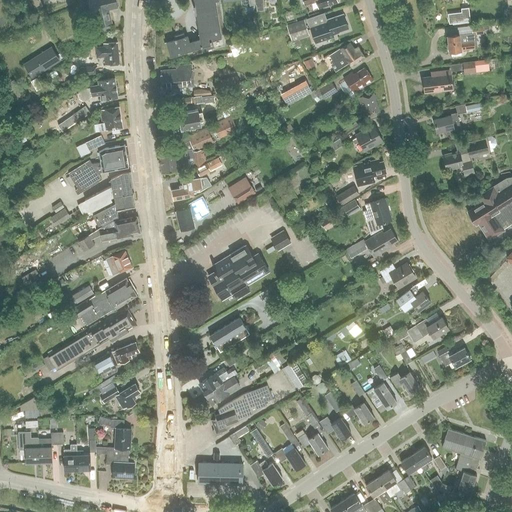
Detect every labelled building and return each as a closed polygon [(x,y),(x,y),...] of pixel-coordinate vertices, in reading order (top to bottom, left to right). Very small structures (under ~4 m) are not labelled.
[(89,0),(92,13),(97,12),(100,25),(111,22),(108,10),(117,7),(117,6),(119,6),(117,0),(89,0)] [(205,46),(206,50),(214,48),(212,41),(221,37),(216,5),(219,5),(218,0),(193,0),(194,4),(193,4),(195,13),(196,13),(199,31),(198,31),(199,35),(191,38),(191,37),(185,39),(185,37),(176,40),(176,39),(175,39),(175,40),(166,43),(171,57),(189,51),(205,46)] [(303,0),(304,4),(316,0),(319,9),(337,2),(336,0),(303,0)] [(470,21),(469,7),(460,8),(461,22),(470,21)] [(339,33),(339,32),(348,28),(343,15),(327,21),(327,20),(326,21),(327,22),(310,28),(315,43),(333,37),(332,34),(333,33),(333,35),(339,33)] [(304,20),(287,25),(292,41),(309,35),(304,20)] [(471,28),(471,26),(458,28),(459,35),(447,37),(449,52),(461,51),(461,50),(474,48),(477,48),(475,34),(483,33),(482,27),(471,28)] [(105,66),(119,64),(117,43),(104,44),(104,47),(96,48),(97,58),(105,57),(105,66)] [(352,66),(365,58),(358,48),(354,50),(349,43),(340,49),(340,48),(329,55),(332,59),(330,60),(332,63),(330,64),(335,72),(349,62),(352,66)] [(24,64),(32,78),(60,60),(52,47),(24,64)] [(307,69),(315,65),(311,58),(304,61),(307,69)] [(489,70),(488,59),(463,63),(464,73),(489,70)] [(177,69),(175,69),(161,71),(162,89),(174,88),(174,87),(193,86),(192,65),(176,66),(177,69)] [(79,67),(80,76),(96,75),(95,66),(79,67)] [(354,93),(373,81),(365,68),(354,75),(353,72),(344,78),(354,93)] [(431,73),(432,77),(424,78),(426,93),(451,90),(449,71),(431,73)] [(75,77),(67,81),(70,85),(77,81),(75,77)] [(214,81),(217,92),(231,89),(231,91),(241,87),(237,77),(214,81)] [(91,87),(91,88),(81,90),(78,93),(79,99),(83,101),(88,100),(91,97),(100,95),(101,100),(118,97),(115,79),(98,81),(99,86),(91,87)] [(330,80),(301,98),(308,108),(317,103),(316,101),(324,96),(325,98),(337,91),(330,80)] [(364,116),(379,111),(375,100),(376,99),(375,94),(374,95),(373,93),(359,98),(364,116)] [(483,109),(481,102),(465,106),(467,112),(483,109)] [(288,111),(294,118),(301,111),(295,104),(288,111)] [(223,111),(225,115),(238,110),(236,105),(223,111)] [(65,122),(69,128),(90,113),(85,106),(73,115),(74,116),(65,122)] [(119,128),(123,128),(119,107),(104,110),(100,111),(103,124),(98,124),(100,131),(106,130),(108,130),(109,130),(112,129),(113,133),(119,132),(119,128)] [(182,129),(201,125),(198,109),(186,112),(185,108),(180,109),(180,113),(178,113),(179,114),(173,115),(176,129),(182,128),(182,129)] [(286,122),(281,113),(275,117),(280,125),(286,122)] [(461,132),(458,120),(457,113),(450,115),(451,116),(434,120),(437,132),(453,128),(455,133),(461,132)] [(208,128),(210,135),(216,132),(218,138),(238,130),(232,116),(213,124),(214,126),(208,128)] [(345,134),(357,126),(353,120),(345,125),(344,123),(340,126),(345,134)] [(287,137),(294,133),(289,124),(282,128),(287,137)] [(363,151),(383,140),(375,126),(356,137),(357,138),(353,140),(355,144),(359,142),(363,151)] [(189,169),(188,166),(193,165),(194,167),(197,167),(206,161),(203,148),(214,144),(207,128),(188,137),(189,140),(181,145),(182,150),(159,152),(162,172),(189,169)] [(23,129),(15,134),(21,144),(29,139),(23,129)] [(101,135),(85,143),(89,150),(105,143),(101,135)] [(487,137),(490,149),(494,148),(496,144),(495,138),(491,136),(487,137)] [(330,145),(334,151),(343,144),(340,139),(330,145)] [(473,173),(469,156),(488,152),(485,139),(466,143),(468,153),(460,155),(459,152),(443,156),(444,160),(443,160),(444,164),(445,164),(446,170),(462,166),(464,175),(473,173)] [(71,186),(75,184),(78,189),(75,190),(78,194),(101,180),(97,173),(129,168),(125,145),(105,149),(99,152),(101,163),(92,164),(90,160),(68,173),(70,176),(66,178),(71,186)] [(214,160),(211,162),(196,169),(200,177),(210,172),(209,170),(214,168),(217,166),(214,160)] [(370,177),(386,173),(383,162),(379,163),(378,160),(366,163),(366,162),(357,164),(361,183),(371,180),(370,177)] [(112,185),(85,200),(91,212),(98,208),(114,200),(115,200),(114,196),(132,193),(132,192),(129,173),(121,174),(111,179),(112,185)] [(507,226),(511,222),(511,177),(506,178),(477,196),(482,203),(468,212),(476,225),(479,223),(489,239),(503,229),(501,226),(506,223),(507,226)] [(199,188),(201,188),(200,179),(191,180),(182,182),(183,185),(180,186),(180,189),(172,190),(174,200),(185,198),(193,196),(193,194),(196,194),(196,192),(199,192),(199,188)] [(249,182),(231,193),(238,204),(256,193),(249,182)] [(359,194),(353,186),(336,196),(342,205),(359,194)] [(99,211),(92,214),(99,226),(102,224),(113,219),(118,216),(117,214),(117,209),(121,209),(125,208),(125,207),(135,206),(133,195),(132,194),(132,193),(114,196),(115,200),(115,203),(109,206),(106,207),(103,209),(99,211)] [(192,218),(196,217),(198,220),(209,213),(207,208),(206,202),(202,196),(189,204),(190,208),(176,211),(181,230),(194,226),(192,218)] [(379,231),(377,225),(392,220),(385,198),(370,203),(376,223),(368,225),(371,235),(379,231)] [(52,207),(56,213),(64,207),(60,201),(52,207)] [(65,208),(50,217),(56,226),(70,216),(65,208)] [(113,220),(99,229),(100,231),(101,235),(102,243),(133,236),(133,234),(140,232),(137,217),(115,221),(113,220)] [(85,238),(78,242),(84,251),(95,245),(92,241),(101,235),(100,231),(99,229),(85,238)] [(382,231),(365,241),(363,239),(352,246),(349,240),(342,244),(350,258),(368,247),(374,257),(391,247),(390,245),(397,241),(390,229),(383,233),(382,231)] [(278,251),(291,243),(283,230),(270,238),(278,251)] [(60,233),(45,242),(49,247),(63,239),(60,233)] [(250,291),(246,285),(269,272),(258,254),(252,257),(245,246),(228,257),(213,265),(216,271),(208,276),(223,300),(234,293),(238,298),(250,291)] [(106,259),(113,275),(132,267),(125,251),(106,259)] [(398,288),(415,277),(407,263),(396,270),(392,264),(379,272),(386,283),(393,279),(398,288)] [(25,287),(42,280),(38,269),(20,275),(25,287)] [(284,277),(279,280),(273,283),(277,290),(283,286),(288,283),(284,277)] [(77,318),(81,316),(86,325),(100,317),(116,308),(137,295),(126,278),(106,290),(110,296),(102,301),(98,294),(64,314),(69,323),(77,318)] [(61,280),(55,283),(59,288),(64,285),(61,280)] [(75,304),(93,293),(89,285),(71,296),(75,304)] [(418,311),(431,301),(422,291),(412,299),(406,292),(396,300),(405,311),(413,304),(418,311)] [(107,320),(99,325),(97,323),(89,327),(90,328),(91,330),(62,347),(48,356),(43,359),(50,370),(55,367),(57,371),(71,362),(110,339),(112,342),(129,332),(127,328),(133,324),(127,314),(125,315),(124,312),(108,322),(107,320)] [(239,317),(221,328),(210,336),(216,346),(214,347),(216,350),(218,349),(220,352),(250,334),(239,317)] [(415,342),(423,337),(430,332),(434,338),(449,328),(442,317),(430,325),(426,319),(407,330),(415,342)] [(353,320),(346,326),(354,337),(362,330),(353,320)] [(345,326),(340,329),(345,336),(349,333),(345,326)] [(397,333),(403,344),(405,343),(402,338),(408,335),(405,328),(397,333)] [(400,353),(406,364),(412,361),(402,345),(403,344),(397,333),(389,337),(393,343),(396,341),(398,345),(392,348),(397,355),(400,353)] [(98,375),(101,373),(109,368),(115,365),(116,365),(116,364),(120,362),(120,363),(129,360),(127,356),(139,351),(135,342),(115,350),(115,351),(111,352),(94,361),(91,363),(98,375)] [(379,344),(374,347),(378,354),(383,350),(379,344)] [(468,352),(467,353),(464,347),(456,352),(455,350),(449,353),(446,347),(437,352),(445,366),(452,362),(455,367),(470,359),(470,357),(471,357),(468,352)] [(345,349),(334,356),(340,366),(352,359),(345,349)] [(433,351),(428,354),(431,359),(436,356),(433,351)] [(276,352),(253,365),(257,373),(270,365),(274,372),(280,369),(278,367),(280,366),(279,364),(284,361),(280,353),(278,354),(276,352)] [(229,366),(240,360),(236,353),(225,360),(229,366)] [(358,357),(348,363),(353,370),(362,365),(358,357)] [(41,359),(32,365),(35,370),(44,365),(41,359)] [(295,362),(283,369),(296,390),(308,383),(295,362)] [(374,368),(382,381),(387,377),(379,365),(374,368)] [(224,368),(199,383),(205,393),(222,383),(230,378),(233,376),(234,375),(237,373),(234,369),(231,371),(227,373),(224,368)] [(400,378),(399,376),(397,373),(390,377),(396,386),(402,382),(410,394),(420,387),(410,372),(400,378)] [(222,383),(205,393),(211,404),(240,386),(233,376),(230,378),(222,383)] [(351,384),(359,396),(364,392),(356,380),(351,384)] [(140,392),(135,384),(119,393),(113,382),(99,390),(102,395),(100,396),(104,403),(115,396),(123,409),(127,406),(128,407),(135,402),(134,399),(137,397),(135,395),(140,392)] [(366,393),(369,396),(372,401),(379,397),(387,409),(396,402),(383,383),(374,389),(373,388),(366,393)] [(213,413),(215,418),(210,420),(214,429),(212,431),(214,436),(216,436),(222,433),(222,432),(226,430),(225,428),(239,422),(239,421),(253,414),(251,412),(266,406),(264,401),(272,398),(267,385),(259,388),(244,393),(218,409),(220,414),(215,416),(214,412),(213,413)] [(325,395),(329,401),(336,411),(341,408),(331,392),(325,395)] [(25,418),(53,416),(52,411),(48,412),(48,408),(41,409),(39,394),(20,405),(20,410),(24,410),(25,418)] [(313,426),(318,433),(323,430),(301,398),(296,401),(313,426)] [(364,424),(374,417),(363,402),(354,409),(352,405),(345,410),(349,417),(356,412),(364,424)] [(110,428),(116,428),(115,448),(107,447),(107,450),(115,451),(114,455),(129,456),(129,449),(130,449),(131,429),(124,428),(124,420),(111,420),(100,416),(98,423),(110,427),(110,428)] [(320,422),(322,425),(327,432),(333,427),(341,439),(351,433),(341,418),(331,424),(327,417),(320,422)] [(260,419),(255,425),(262,430),(266,423),(260,419)] [(280,426),(295,448),(286,454),(282,448),(275,453),(281,462),(288,458),(296,470),(305,463),(299,454),(301,453),(302,447),(285,422),(280,426)] [(460,453),(479,459),(480,460),(486,441),(448,429),(442,448),(460,453)] [(309,439),(307,437),(302,430),(295,434),(304,447),(311,443),(318,455),(328,448),(318,433),(309,439)] [(30,432),(18,432),(19,450),(25,449),(26,463),(39,463),(39,447),(38,439),(31,439),(30,432)] [(235,434),(230,436),(236,446),(240,443),(235,434)] [(261,436),(256,439),(268,456),(273,453),(261,436)] [(51,438),(38,439),(39,447),(39,463),(52,462),(52,445),(51,438)] [(71,449),(64,450),(64,471),(77,470),(77,454),(77,450),(77,449),(76,449),(76,444),(70,444),(71,449)] [(424,447),(412,454),(420,466),(424,472),(429,468),(425,463),(432,458),(424,447)] [(83,450),(77,450),(77,454),(77,470),(91,470),(90,454),(83,454),(83,450)] [(115,451),(107,450),(107,454),(106,464),(114,465),(113,477),(133,479),(134,463),(128,463),(129,456),(114,455),(115,451)] [(242,482),(243,463),(219,463),(220,453),(214,453),(214,463),(199,462),(198,481),(242,482)] [(455,469),(463,471),(458,488),(471,492),(477,475),(474,474),(479,459),(460,453),(455,469)] [(412,454),(401,462),(409,474),(420,466),(412,454)] [(439,456),(433,459),(440,470),(446,466),(439,456)] [(272,463),(268,466),(264,460),(259,464),(257,461),(250,465),(258,477),(265,473),(273,485),(282,478),(272,463)] [(389,470),(377,478),(391,498),(390,497),(400,490),(398,487),(400,485),(405,493),(411,489),(403,478),(397,483),(389,470)] [(409,475),(403,478),(411,489),(416,486),(409,475)] [(436,475),(429,480),(437,492),(438,490),(441,483),(441,482),(436,475)] [(391,498),(377,478),(366,485),(373,497),(378,494),(384,503),(391,498)] [(357,511),(356,509),(361,505),(354,493),(342,501),(349,511),(357,511)] [(447,501),(444,493),(436,496),(439,504),(447,501)] [(374,499),(368,502),(374,511),(376,511),(381,509),(374,499)] [(349,511),(342,501),(331,508),(332,511),(349,511)] [(374,511),(368,502),(364,505),(367,511),(374,511)]
